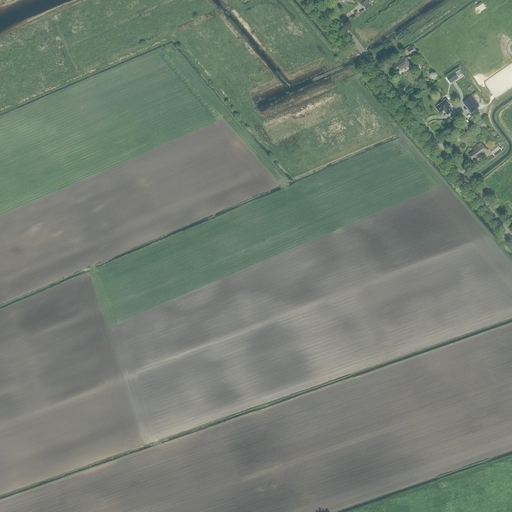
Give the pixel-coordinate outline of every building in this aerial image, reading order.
[(368,0),(366,0),(361,4),(365,10),(372,5),(368,0)] [(407,50),(411,55),(416,51),(413,46),(407,50)] [(411,65),(405,56),(398,60),(399,61),(394,65),(398,72),(403,69),(405,68),(411,65)] [(450,83),(459,77),(458,77),(462,75),(459,70),(456,72),(455,72),(447,78),(450,83)] [(480,106),(471,95),(463,102),(471,113),(480,106)] [(451,105),(446,99),(435,107),(440,113),(444,110),(447,115),(453,111),(449,106),(451,105)] [(489,148),(487,150),(481,143),(473,149),(474,151),(469,155),(473,161),(479,157),(479,158),(482,155),(482,156),(490,150),(489,148)] [(493,148),(490,150),(494,156),(502,151),(497,145),(495,147),(494,145),(492,147),(493,148)]
